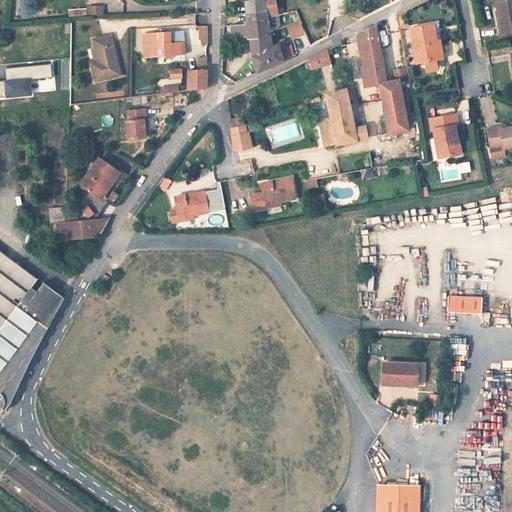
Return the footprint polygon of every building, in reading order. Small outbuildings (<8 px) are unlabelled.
[(266,11),(264,0),(259,0),(245,3),(245,13),(266,11)] [(264,0),(266,11),(267,17),(278,15),(274,0),(264,0)] [(504,33),(511,31),(511,0),(509,0),(494,3),(497,17),(501,16),(504,33)] [(105,6),(88,5),(88,15),(105,15),(105,6)] [(88,16),(87,8),(69,9),(70,17),(88,16)] [(298,11),(284,16),(287,25),(301,20),(298,11)] [(301,20),(288,25),(293,40),(306,35),(301,20)] [(74,33),(83,33),(83,24),(74,25),(74,33)] [(257,73),(270,67),(265,50),(272,47),(268,24),(246,25),(230,25),(230,38),(249,37),(251,54),(257,73)] [(416,63),(437,59),(434,42),(436,41),(432,25),(410,30),(416,63)] [(375,26),(358,34),(364,65),(361,66),(364,87),(379,84),(389,134),(408,130),(398,80),(386,83),(375,26)] [(313,39),(327,33),(325,28),(310,33),(313,39)] [(144,57),(179,56),(178,32),(143,34),(144,57)] [(297,38),(300,48),(311,45),(308,35),(297,38)] [(111,36),(92,41),(94,48),(98,64),(91,66),(95,83),(120,76),(111,36)] [(434,42),(437,59),(442,58),(439,41),(436,41),(434,42)] [(278,44),(272,47),(265,50),(270,67),(281,62),(283,61),(278,44)] [(323,51),(307,60),(311,69),(328,65),(323,51)] [(231,63),(222,56),(221,74),(225,75),(231,63)] [(206,74),(207,59),(198,58),(197,71),(189,71),(188,90),(203,89),(206,89),(206,74)] [(7,81),(0,81),(0,97),(54,94),(52,65),(6,68),(7,81)] [(405,66),(391,69),(393,77),(407,74),(405,66)] [(180,78),(181,69),(171,69),(171,77),(180,78)] [(161,94),(181,93),(180,85),(161,86),(161,94)] [(335,144),(356,141),(354,129),(345,90),(325,94),(329,117),(325,118),(322,122),(323,128),(321,128),(324,146),(335,144)] [(128,121),(143,119),(146,119),(145,110),(127,112),(128,121)] [(455,115),(429,119),(431,130),(433,130),(436,148),(440,147),(441,157),(460,154),(458,143),(457,143),(454,126),(457,125),(455,115)] [(145,137),(143,119),(128,121),(126,121),(128,139),(145,137)] [(231,120),(234,151),(252,150),(249,119),(231,120)] [(364,127),(354,129),(356,141),(366,139),(364,127)] [(502,149),(511,146),(511,127),(498,130),(498,127),(485,129),(489,149),(491,158),(503,156),(502,149)] [(81,184),(101,198),(119,173),(98,159),(81,184)] [(252,159),(241,162),(244,175),(256,172),(252,159)] [(167,177),(160,184),(165,190),(173,183),(167,177)] [(294,198),(290,177),(261,183),(263,192),(250,195),(252,210),(279,204),(279,201),(294,198)] [(307,188),(320,186),(318,179),(306,181),(307,188)] [(174,196),(176,209),(178,217),(191,214),(207,211),(203,191),(174,196)] [(84,212),(90,220),(98,215),(92,206),(84,212)] [(55,223),(65,222),(63,207),(46,209),(47,224),(55,223)] [(178,217),(176,209),(170,210),(173,222),(179,221),(178,217)] [(64,235),(91,233),(94,235),(100,235),(109,218),(65,222),(55,223),(57,238),(62,238),(64,235)] [(0,411),(1,411),(2,409),(5,412),(13,401),(47,330),(45,328),(61,299),(42,284),(36,292),(31,288),(37,280),(0,252),(0,411)] [(511,292),(511,275),(504,275),(503,293),(511,292)] [(445,295),(445,312),(479,313),(479,296),(445,295)] [(511,298),(507,299),(507,311),(500,311),(500,305),(496,305),(496,313),(507,313),(507,316),(511,316),(511,298)] [(382,384),(398,385),(398,381),(415,382),(416,365),(383,363),(382,384)] [(417,511),(418,486),(378,486),(377,511),(417,511)]
